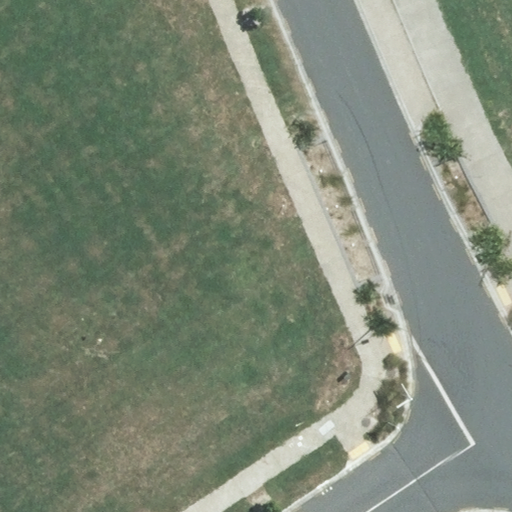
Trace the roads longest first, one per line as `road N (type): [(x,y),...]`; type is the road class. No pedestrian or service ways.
road 1 (residential): [(324,0),(496,429)]
road 2 (residential): [(392,511),(496,429)]
